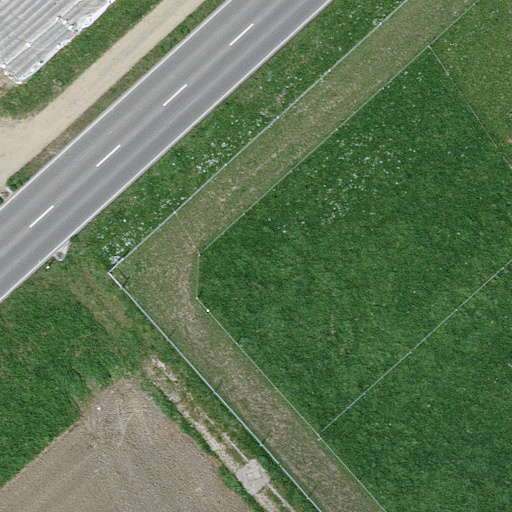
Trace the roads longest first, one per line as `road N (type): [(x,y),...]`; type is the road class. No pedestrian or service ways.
road 1 (secondary): [(0,256),(281,0)]
road 2 (track): [(0,169),(193,0)]
road 3 (track): [(316,511),(189,365)]
